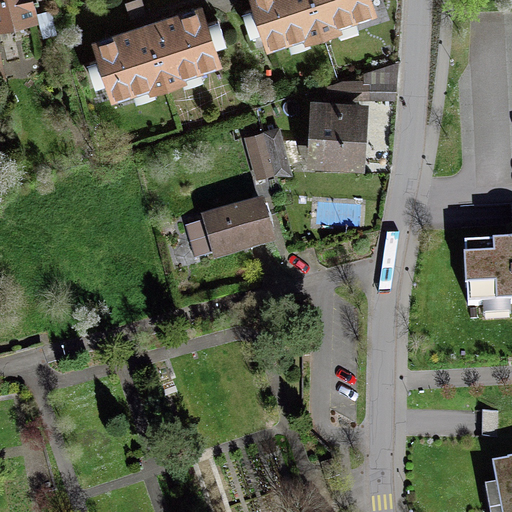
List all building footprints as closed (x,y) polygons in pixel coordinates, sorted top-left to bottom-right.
[(29,0),(0,0),(0,25),(33,18),(29,0)] [(145,13),(140,0),(134,0),(126,3),(130,18),(145,13)] [(253,0),(256,8),(243,12),(251,34),(263,30),(268,45),(306,33),(308,38),(337,29),(335,23),(373,11),(369,0),(253,0)] [(135,31),(96,44),(101,59),(88,63),(96,85),(108,81),(113,96),(151,84),(153,89),(181,80),(179,74),(218,62),(213,47),(225,43),(217,20),(205,24),(200,9),(160,22),(165,35),(159,37),(156,27),(142,32),(145,41),(140,43),(135,31)] [(367,98),(366,82),(339,83),(328,86),(328,99),(367,98)] [(359,110),(318,108),(316,164),(341,166),(341,160),(356,161),(359,110)] [(274,130),(263,133),(275,173),(288,173),(287,163),(283,164),(274,130)] [(246,137),(258,178),(275,173),(263,133),(246,137)] [(271,243),(260,204),(186,226),(195,259),(244,246),(245,250),(271,243)] [(511,242),(465,245),(468,306),(511,303),(511,242)] [(332,459),(320,463),(325,478),(337,474),(332,459)] [(511,511),(511,460),(492,464),(501,511),(511,511)]
